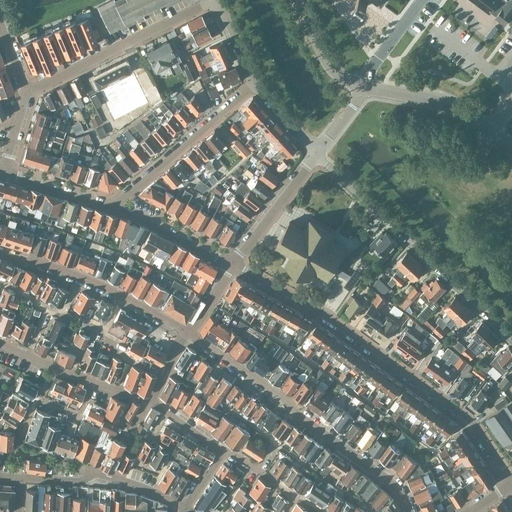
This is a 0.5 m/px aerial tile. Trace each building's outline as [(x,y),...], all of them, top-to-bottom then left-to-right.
[(116,0),(115,1),(113,0),(111,0),(97,7),(109,33),(120,27),(122,31),(128,28),(127,26),(180,0),(116,0)] [(511,0),(472,0),(489,12),(498,0),(504,0),(507,2),(495,17),(505,24),(511,14),(511,0)] [(185,33),(187,37),(206,27),(201,16),(187,23),(190,30),(185,33)] [(96,30),(92,31),(87,19),(76,24),(75,21),(19,44),(30,71),(42,66),(40,63),(44,61),(47,71),(56,67),(57,64),(55,60),(56,59),(54,60),(53,58),(84,45),(85,48),(97,43),(95,39),(99,37),(96,30)] [(212,38),(206,27),(187,37),(184,38),(181,39),(184,45),(185,45),(188,43),(195,40),(197,45),(212,38)] [(181,70),(179,65),(177,62),(180,60),(177,53),(179,52),(173,41),(169,43),(168,42),(154,49),(152,46),(147,49),(148,51),(147,52),(152,63),(151,64),(153,69),(155,68),(156,70),(158,73),(164,69),(163,67),(169,64),(173,74),(181,70)] [(194,61),(196,65),(228,52),(224,41),(209,48),(211,53),(200,58),(197,52),(191,54),(194,61)] [(228,52),(196,65),(198,70),(204,68),(215,63),(218,68),(233,62),(228,52)] [(179,65),(181,70),(188,83),(198,77),(190,60),(179,65)] [(114,119),(148,103),(131,68),(128,70),(124,63),(94,78),(114,119)] [(0,83),(9,80),(5,68),(0,70),(0,83)] [(241,80),(235,68),(225,72),(224,70),(202,79),(204,84),(211,81),(212,84),(220,81),(223,88),(241,80)] [(75,96),(74,97),(79,108),(84,106),(78,95),(86,91),(79,76),(68,82),(75,96)] [(9,80),(0,83),(0,96),(13,91),(9,80)] [(64,102),(74,97),(67,83),(55,89),(62,103),(60,104),(63,109),(67,107),(64,102)] [(215,87),(207,91),(211,99),(219,95),(215,87)] [(54,107),(60,104),(53,89),(42,95),(46,102),(44,103),(47,109),(47,115),(53,116),(55,109),(54,107)] [(178,99),(194,117),(204,108),(194,95),(188,100),(181,91),(175,95),(178,99)] [(239,119),(242,122),(260,105),(252,97),(237,110),(242,115),(239,119)] [(194,117),(178,99),(173,103),(178,109),(173,114),(183,126),(194,117)] [(47,109),(44,103),(43,101),(41,100),(34,122),(49,127),(51,123),(58,125),(60,118),(53,116),(47,115),(47,109)] [(163,103),(158,106),(161,110),(167,117),(168,117),(161,123),(172,135),(181,127),(183,126),(173,114),(167,107),(164,104),(163,103)] [(260,105),(242,122),(249,130),(255,125),(255,124),(267,114),(260,105)] [(158,106),(151,111),(155,115),(161,110),(158,106)] [(172,135),(161,123),(157,118),(155,115),(151,111),(146,115),(156,128),(151,132),(161,144),(172,135)] [(275,122),(267,114),(255,124),(255,125),(249,130),(256,139),(261,134),(275,122)] [(98,115),(90,120),(91,122),(92,125),(93,127),(102,123),(98,115)] [(136,122),(133,124),(137,129),(142,134),(144,138),(138,142),(149,155),(159,146),(160,146),(161,144),(151,132),(143,124),(142,122),(140,119),(136,122)] [(49,127),(34,122),(30,133),(46,138),(52,140),(54,136),(47,134),(49,127)] [(79,122),(71,126),(75,134),(83,131),(79,122)] [(252,142),(248,147),(253,152),(268,138),(270,141),(282,130),(275,122),(261,134),(256,139),(252,142)] [(96,129),(100,137),(106,134),(102,126),(96,129)] [(237,126),(232,131),(236,135),(241,130),(237,126)] [(127,129),(122,132),(134,146),(128,152),(134,159),(138,164),(147,156),(149,155),(138,142),(131,134),(127,129)] [(214,151),(212,152),(216,157),(221,153),(217,149),(224,143),(213,130),(204,139),(214,151)] [(282,130),(270,141),(274,145),(264,154),(265,154),(261,159),(265,162),(269,156),(269,157),(290,138),(282,130)] [(46,138),(30,133),(27,144),(42,149),(49,151),(51,147),(44,145),(46,138)] [(88,134),(83,135),(82,140),(89,142),(90,138),(88,134)] [(115,138),(112,141),(116,147),(124,155),(117,161),(127,173),(128,173),(137,165),(138,164),(134,159),(128,152),(121,143),(116,137),(115,138)] [(269,156),(265,162),(269,164),(272,160),(274,161),(282,154),(285,158),(297,147),(290,138),(269,157),(269,156)] [(236,140),(230,145),(242,158),(248,153),(249,152),(237,139),(236,140)] [(206,158),(212,152),(202,140),(193,148),(203,160),(202,161),(208,169),(208,168),(212,173),(216,169),(212,165),(206,158)] [(75,143),(71,142),(67,157),(61,155),(61,157),(60,157),(60,158),(55,173),(66,176),(67,175),(70,176),(78,152),(80,145),(75,143)] [(60,158),(26,147),(21,162),(55,173),(60,158)] [(196,167),(202,161),(191,149),(182,157),(193,169),(191,171),(195,175),(199,171),(196,167)] [(78,152),(70,176),(70,178),(83,182),(90,161),(91,156),(78,152)] [(113,164),(106,170),(117,182),(126,174),(127,173),(117,161),(113,156),(110,159),(109,159),(113,164)] [(185,176),(191,171),(181,158),(171,166),(181,179),(180,180),(184,185),(188,181),(185,176)] [(248,159),(241,165),(247,168),(252,161),(248,159)] [(90,161),(83,182),(98,186),(103,171),(101,166),(96,163),(90,161)] [(283,161),(279,164),(283,169),(284,168),(287,165),(283,161)] [(263,170),(258,177),(271,187),(278,177),(271,172),(272,171),(267,166),(262,162),(258,167),(263,170)] [(170,168),(161,175),(164,178),(162,179),(165,183),(170,189),(180,180),(170,168)] [(236,169),(232,174),(237,178),(241,173),(240,172),(236,169)] [(103,171),(98,186),(108,190),(117,182),(106,170),(103,171)] [(255,181),(249,188),(254,192),(262,198),(269,189),(271,187),(258,177),(253,173),(250,177),(255,181)] [(208,180),(212,184),(217,179),(213,175),(208,180)] [(226,180),(222,184),(227,188),(230,184),(226,180)] [(240,181),(232,192),(242,200),(254,209),(261,200),(262,198),(254,192),(249,188),(240,181)] [(0,202),(0,207),(3,209),(6,198),(14,200),(18,186),(7,182),(1,201),(0,201),(0,202)] [(150,185),(138,195),(166,210),(174,196),(164,191),(163,192),(150,185)] [(217,185),(212,189),(213,189),(219,195),(222,190),(223,190),(223,189),(218,185),(217,185)] [(30,189),(18,186),(14,200),(21,202),(20,207),(24,208),(30,189)] [(30,189),(24,208),(28,210),(29,205),(37,207),(42,193),(30,189)] [(177,216),(184,202),(186,203),(191,194),(185,190),(179,199),(174,196),(166,210),(177,216)] [(225,196),(224,197),(236,206),(232,211),(233,211),(238,215),(245,220),(252,211),(254,209),(242,200),(232,192),(230,191),(225,196)] [(42,193),(37,207),(39,208),(38,209),(43,210),(40,220),(46,222),(54,197),(42,193)] [(201,230),(209,216),(211,217),(220,200),(213,196),(207,208),(209,209),(206,214),(198,210),(191,224),(201,230)] [(54,197),(46,222),(56,225),(56,224),(64,200),(54,197)] [(79,205),(64,200),(56,224),(63,226),(66,218),(74,220),(79,205)] [(189,223),(197,209),(198,210),(201,204),(197,202),(194,207),(186,203),(178,217),(189,223)] [(74,220),(72,226),(77,227),(79,222),(89,225),(94,209),(92,209),(81,205),(76,221),(74,220)] [(97,240),(106,213),(94,209),(89,225),(96,227),(93,239),(97,240)] [(227,209),(222,216),(227,218),(231,211),(227,209)] [(233,211),(228,217),(233,221),(238,215),(233,211)] [(106,213),(97,240),(101,241),(104,230),(114,232),(119,217),(106,213)] [(206,225),(203,231),(209,234),(214,237),(221,223),(224,224),(227,218),(222,216),(219,221),(211,217),(206,225)] [(126,236),(130,221),(119,217),(114,232),(121,235),(117,247),(123,250),(127,236),(126,236)] [(227,218),(224,224),(226,225),(219,239),(229,245),(237,231),(229,227),(232,221),(227,218)] [(335,233),(310,220),(304,230),(289,222),(282,235),(276,247),(291,255),(285,266),(310,279),(313,273),(328,281),(346,248),(332,240),(335,233)] [(127,236),(123,250),(129,252),(135,240),(141,243),(149,229),(138,223),(130,221),(126,236),(127,236)] [(6,224),(1,241),(14,246),(28,250),(33,233),(26,230),(6,224)] [(35,233),(29,251),(42,254),(44,255),(49,238),(51,233),(52,230),(53,227),(49,226),(47,232),(43,231),(42,236),(35,233)] [(150,230),(141,247),(147,250),(143,258),(144,258),(143,259),(147,262),(148,260),(161,236),(150,230)] [(397,242),(386,232),(384,234),(382,232),(367,247),(372,252),(376,247),(387,257),(393,252),(391,250),(397,242)] [(64,243),(58,260),(75,266),(80,253),(78,253),(78,251),(68,248),(73,235),(67,233),(64,243)] [(147,262),(152,264),(155,259),(154,258),(156,255),(164,259),(165,257),(173,243),(161,236),(148,260),(147,262)] [(44,255),(58,260),(64,243),(49,238),(44,255)] [(163,262),(160,268),(163,270),(166,264),(167,265),(170,260),(178,264),(186,250),(175,244),(167,258),(165,257),(164,259),(162,262),(163,262)] [(180,265),(178,264),(175,269),(180,272),(183,267),(191,271),(199,257),(188,251),(180,265)] [(391,278),(388,281),(392,285),(395,282),(416,260),(407,251),(396,263),(401,268),(397,272),(396,272),(391,278)] [(80,253),(75,266),(76,266),(77,268),(80,269),(81,268),(91,272),(93,273),(99,256),(94,254),(93,259),(80,253)] [(115,263),(99,256),(93,273),(105,278),(107,278),(115,263)] [(116,261),(115,263),(107,278),(117,284),(119,285),(128,269),(133,259),(128,256),(124,264),(116,261)] [(199,257),(191,271),(188,276),(184,283),(202,292),(208,281),(209,281),(217,267),(199,257)] [(0,274),(8,279),(14,266),(0,259),(0,274)] [(425,268),(416,260),(395,282),(399,286),(405,280),(409,275),(414,280),(425,268)] [(16,267),(10,279),(13,281),(11,284),(16,286),(22,273),(24,270),(16,267)] [(128,269),(119,285),(132,291),(140,275),(142,272),(137,269),(135,273),(128,269)] [(24,270),(22,273),(24,274),(19,284),(29,288),(36,274),(26,270),(25,271),(24,270)] [(338,274),(348,280),(351,276),(341,270),(338,274)] [(348,280),(344,286),(350,290),(361,275),(355,271),(351,276),(348,280)] [(140,275),(132,291),(142,297),(144,298),(152,282),(153,282),(151,281),(140,275)] [(45,280),(45,279),(37,276),(30,289),(36,292),(39,293),(42,286),(45,280)] [(44,286),(40,294),(39,296),(49,301),(56,286),(48,282),(50,278),(46,276),(45,279),(45,280),(42,286),(44,286)] [(232,311),(248,284),(236,277),(232,285),(230,284),(223,296),(226,297),(222,306),(232,311)] [(378,278),(373,285),(378,289),(384,294),(386,292),(389,289),(378,278)] [(444,289),(446,288),(436,278),(429,286),(426,282),(421,288),(424,291),(419,296),(428,304),(416,317),(422,323),(439,304),(434,300),(439,294),(441,296),(446,290),(444,289)] [(174,279),(167,291),(159,306),(183,320),(185,320),(200,295),(183,285),(174,279)] [(159,306),(167,291),(152,282),(144,298),(146,299),(146,301),(149,302),(150,301),(159,306)] [(248,284),(232,311),(236,314),(243,301),(244,300),(249,303),(257,289),(248,284)] [(49,305),(54,307),(56,304),(61,306),(68,291),(57,286),(49,305)] [(412,300),(420,292),(415,287),(407,295),(412,300)] [(0,303),(10,307),(10,306),(16,308),(18,300),(12,299),(15,291),(7,288),(6,290),(3,289),(0,298),(0,303)] [(386,292),(384,294),(388,297),(394,292),(390,288),(389,289),(386,292)] [(257,289),(249,303),(255,306),(251,313),(248,320),(251,322),(266,294),(257,289)] [(94,298),(81,292),(73,308),(84,313),(88,305),(90,306),(94,298)] [(387,299),(379,293),(373,302),(381,308),(387,299)] [(266,294),(251,322),(255,324),(258,317),(259,317),(263,310),(268,313),(276,299),(266,294)] [(349,305),(345,311),(355,318),(364,305),(369,299),(365,296),(360,302),(354,298),(351,295),(346,302),(349,305)] [(447,323),(464,304),(455,296),(444,308),(448,312),(442,318),(440,316),(436,321),(439,323),(432,330),(436,334),(443,327),(447,323)] [(113,305),(101,299),(94,312),(99,315),(97,319),(104,323),(113,305)] [(269,323),(265,330),(269,332),(273,325),(277,318),(285,304),(276,299),(268,313),(272,315),(272,316),(269,323),(268,323),(269,323)] [(294,309),(285,304),(277,318),(286,323),(294,309)] [(394,304),(389,311),(394,314),(398,308),(394,305),(394,304)] [(473,313),(464,304),(447,323),(451,327),(456,321),(460,325),(461,324),(462,324),(473,313)] [(374,332),(382,321),(376,317),(380,311),(371,305),(363,315),(367,318),(363,324),(374,332)] [(128,329),(133,319),(124,313),(125,311),(120,309),(113,321),(121,325),(120,327),(126,330),(127,328),(128,329)] [(294,309),(286,323),(295,328),(303,314),(294,309)] [(1,313),(0,316),(0,331),(7,334),(9,327),(14,312),(9,310),(7,315),(1,313)] [(225,326),(232,315),(224,311),(222,315),(217,312),(213,318),(210,316),(200,330),(217,342),(223,333),(221,332),(225,326)] [(303,314),(295,328),(292,335),(288,342),(293,345),(296,338),(300,331),(305,334),(313,320),(303,314)] [(386,316),(382,321),(374,332),(385,340),(392,330),(394,331),(398,325),(386,316)] [(429,316),(426,320),(433,328),(437,325),(429,316)] [(47,331),(45,336),(58,342),(59,343),(61,337),(65,339),(68,333),(63,331),(66,324),(55,319),(50,332),(47,331)] [(133,319),(128,329),(138,334),(142,337),(149,325),(149,324),(145,322),(143,324),(133,319)] [(240,320),(236,326),(240,329),(237,333),(240,336),(248,325),(240,320)] [(33,333),(35,326),(33,325),(34,325),(22,321),(20,326),(14,324),(13,329),(11,334),(17,336),(16,338),(27,342),(30,336),(32,336),(33,333)] [(472,350),(480,341),(490,329),(482,321),(471,333),(475,337),(467,345),(468,346),(472,350)] [(308,355),(326,329),(317,323),(308,336),(314,340),(309,346),(305,353),(308,355)] [(397,336),(393,342),(395,344),(393,346),(404,354),(423,327),(419,324),(418,323),(411,330),(406,326),(404,328),(399,335),(401,335),(399,338),(397,336)] [(237,333),(225,326),(221,332),(223,333),(217,342),(230,350),(238,338),(240,336),(237,333)] [(423,327),(404,354),(415,362),(423,351),(422,350),(423,349),(418,346),(424,337),(423,337),(425,335),(435,342),(437,339),(428,331),(423,327)] [(436,334),(440,337),(447,331),(443,327),(436,334)] [(75,341),(74,342),(85,346),(89,337),(82,334),(84,331),(80,329),(78,334),(75,341)] [(335,336),(326,329),(308,355),(311,357),(320,345),(325,349),(335,336)] [(490,329),(480,341),(472,350),(476,353),(484,345),(489,349),(499,338),(490,329)] [(335,336),(325,349),(331,352),(322,365),(325,367),(343,342),(335,336)] [(44,337),(42,342),(41,344),(38,343),(35,350),(45,356),(50,346),(49,345),(52,341),(44,337)] [(59,343),(67,346),(69,341),(65,339),(61,337),(59,343)] [(238,338),(230,350),(230,351),(232,352),(231,353),(234,355),(235,354),(240,358),(240,359),(242,361),(243,360),(244,361),(246,362),(253,351),(254,349),(256,347),(250,343),(248,345),(238,338)] [(435,353),(443,343),(438,339),(430,350),(435,353)] [(128,346),(125,351),(139,359),(141,360),(147,351),(144,349),(146,347),(138,343),(134,340),(133,340),(130,345),(129,346),(128,346)] [(343,342),(325,367),(328,370),(333,363),(334,364),(338,358),(342,361),(352,348),(343,342)] [(160,365),(166,354),(150,345),(147,351),(141,360),(141,361),(149,365),(152,360),(160,365)] [(195,352),(187,346),(175,365),(179,368),(177,372),(181,375),(195,352)] [(472,350),(468,346),(462,353),(466,356),(472,350)] [(511,349),(509,346),(502,353),(500,351),(490,362),(503,374),(508,368),(507,366),(511,360),(511,349)] [(90,372),(96,357),(92,355),(94,350),(87,347),(81,361),(79,360),(77,363),(79,364),(78,367),(90,372)] [(434,376),(453,350),(448,347),(437,361),(431,357),(423,368),(434,376)] [(352,348),(342,361),(347,364),(342,370),(343,371),(339,377),(342,380),(347,373),(346,373),(351,367),(360,354),(352,348)] [(60,349),(60,350),(58,349),(54,358),(56,359),(56,360),(57,360),(57,361),(61,363),(62,362),(71,366),(75,356),(60,349)] [(253,351),(246,362),(247,363),(249,364),(249,365),(252,367),(253,367),(263,374),(267,368),(274,372),(276,369),(280,364),(279,363),(271,358),(268,362),(264,358),(265,357),(256,351),(254,349),(253,351)] [(453,350),(434,376),(445,384),(453,373),(446,368),(451,362),(453,363),(459,355),(453,350)] [(472,350),(466,356),(470,360),(476,353),(472,350)] [(288,351),(283,358),(289,362),(294,355),(288,351)] [(96,357),(90,372),(104,378),(109,365),(104,362),(107,356),(102,353),(99,352),(96,357)] [(360,354),(351,367),(359,373),(369,360),(360,354)] [(459,355),(453,363),(462,370),(468,362),(459,355)] [(109,365),(104,378),(114,382),(121,366),(119,365),(121,361),(113,357),(112,357),(109,365)] [(356,384),(353,388),(355,390),(359,392),(363,385),(365,383),(367,381),(368,379),(377,366),(369,360),(359,373),(363,376),(358,382),(356,384)] [(202,381),(207,373),(211,367),(201,361),(192,375),(199,380),(202,381)] [(468,362),(462,370),(459,374),(463,377),(454,390),(463,397),(473,384),(467,380),(473,373),(468,369),(472,365),(468,362)] [(490,368),(485,363),(480,367),(485,372),(490,368)] [(274,372),(269,378),(280,386),(282,387),(292,373),(290,371),(280,364),(276,369),(274,372)] [(150,389),(151,389),(156,375),(132,366),(124,386),(135,391),(136,389),(145,393),(149,392),(150,389)] [(312,368),(309,366),(304,372),(308,375),(312,368)] [(377,366),(368,379),(376,385),(386,372),(377,366)] [(474,367),(472,370),(483,379),(485,375),(474,367)] [(320,379),(325,373),(319,369),(315,376),(320,379)] [(189,370),(185,377),(187,378),(189,379),(193,372),(189,370)] [(292,373),(282,387),(291,394),(292,395),(293,396),(300,385),(304,381),(303,381),(297,376),(299,374),(294,371),(292,373)] [(386,372),(376,385),(381,389),(377,395),(372,402),(376,404),(394,379),(386,372)] [(198,382),(196,386),(202,390),(203,390),(209,394),(217,380),(207,373),(202,381),(199,380),(198,382)] [(347,373),(342,380),(345,382),(351,386),(355,380),(350,376),(347,373)] [(219,381),(213,390),(222,396),(231,384),(220,376),(217,380),(219,381)] [(503,391),(511,382),(505,376),(497,385),(503,391)] [(67,382),(62,380),(55,377),(49,388),(52,390),(51,392),(60,396),(67,382)] [(177,387),(180,382),(169,377),(159,397),(169,402),(177,387)] [(31,399),(38,387),(22,378),(15,390),(31,399)] [(394,379),(376,404),(379,407),(380,408),(389,395),(394,398),(403,385),(394,379)] [(177,387),(169,402),(180,407),(190,389),(191,387),(190,387),(184,383),(180,381),(180,382),(177,387)] [(300,385),(293,396),(295,397),(295,398),(298,400),(299,400),(303,403),(305,404),(317,386),(318,386),(314,383),(312,387),(310,385),(304,381),(300,385)] [(76,386),(67,382),(60,396),(69,401),(76,386)] [(482,390),(481,389),(471,403),(482,411),(492,397),(486,393),(491,386),(486,383),(482,390)] [(230,407),(232,403),(231,403),(240,390),(233,385),(225,397),(231,401),(228,405),(230,407)] [(81,388),(76,386),(69,401),(79,405),(85,390),(81,388)] [(317,386),(305,404),(312,409),(323,394),(323,395),(325,392),(317,386)] [(395,419),(414,393),(405,387),(396,400),(400,403),(396,409),(397,410),(392,416),(395,419)] [(344,392),(353,398),(355,395),(346,389),(344,392)] [(213,390),(206,401),(215,408),(222,396),(213,390)] [(241,391),(232,403),(234,405),(232,408),(238,412),(249,396),(241,391)] [(190,398),(183,409),(194,415),(204,399),(199,396),(192,392),(189,398),(190,398)] [(9,414),(19,397),(13,393),(5,406),(2,404),(0,406),(0,408),(4,411),(9,414)] [(423,399),(414,393),(395,419),(399,421),(403,415),(404,415),(409,409),(413,412),(423,399)] [(323,394),(312,409),(320,415),(329,402),(323,397),(324,396),(323,395),(323,394)] [(249,396),(238,412),(242,415),(244,413),(244,412),(245,413),(248,415),(250,416),(259,403),(258,402),(259,401),(255,398),(253,399),(249,396)] [(28,402),(19,397),(9,414),(18,419),(19,419),(26,406),(28,402)] [(107,408),(107,410),(105,414),(117,420),(125,403),(111,397),(106,408),(107,408)] [(494,405),(498,410),(504,406),(508,403),(505,398),(494,405)] [(423,399),(413,412),(419,416),(409,429),(413,431),(417,425),(422,418),(431,405),(423,399)] [(335,422),(344,410),(331,400),(320,415),(330,422),(332,420),(335,422)] [(487,418),(507,448),(511,444),(511,400),(508,403),(504,406),(498,410),(487,418)] [(125,416),(128,418),(129,419),(130,416),(132,417),(137,408),(138,408),(140,404),(134,402),(132,403),(125,416)] [(203,406),(200,410),(204,412),(208,415),(215,419),(220,411),(215,408),(205,402),(203,406)] [(83,417),(82,419),(83,419),(89,423),(90,421),(98,425),(99,423),(100,423),(101,421),(100,421),(102,417),(104,413),(105,414),(107,410),(93,403),(92,405),(91,404),(91,405),(84,417),(83,417)] [(259,403),(250,416),(252,418),(258,422),(257,425),(259,427),(261,424),(268,414),(270,411),(264,406),(264,405),(262,404),(261,404),(260,403),(259,403)] [(367,403),(363,409),(366,411),(373,416),(377,410),(367,403)] [(431,405),(422,418),(417,425),(420,427),(425,421),(430,424),(440,411),(431,405)] [(344,410),(335,422),(334,425),(344,432),(351,422),(353,423),(356,418),(360,412),(362,409),(358,406),(351,415),(344,410)] [(136,430),(141,433),(144,426),(150,429),(159,413),(151,408),(142,425),(139,423),(136,430)] [(53,423),(55,423),(57,417),(49,414),(35,409),(25,439),(39,444),(46,426),(50,426),(51,427),(53,423)] [(200,410),(194,419),(202,424),(208,415),(204,412),(200,410)] [(4,411),(0,418),(0,421),(3,423),(4,421),(14,428),(18,421),(18,419),(9,414),(4,411)] [(261,424),(259,427),(261,428),(263,425),(271,431),(278,422),(280,418),(270,411),(268,414),(261,424)] [(430,424),(428,427),(433,431),(430,435),(431,435),(426,441),(429,443),(448,417),(440,411),(430,424)] [(208,415),(202,424),(211,430),(217,420),(215,419),(208,415)] [(233,423),(223,415),(211,432),(222,440),(233,423)] [(448,417),(429,443),(433,446),(437,440),(442,433),(448,437),(457,424),(448,417)] [(99,427),(102,429),(114,434),(118,424),(104,418),(99,427)] [(129,419),(128,418),(123,425),(128,428),(133,421),(129,419)] [(279,422),(272,432),(282,439),(283,438),(290,427),(291,425),(280,418),(278,422),(279,422)] [(356,418),(353,423),(346,433),(355,440),(363,429),(365,430),(367,427),(370,422),(366,419),(363,423),(356,418)] [(81,425),(78,430),(81,432),(83,432),(84,433),(90,423),(89,423),(83,419),(83,420),(81,425)] [(46,426),(39,444),(40,444),(53,448),(60,428),(55,426),(55,424),(55,423),(53,423),(51,427),(50,426),(46,426)] [(241,447),(247,439),(245,437),(249,433),(235,424),(223,441),(237,450),(240,446),(241,447)] [(290,427),(283,438),(284,439),(293,445),(302,432),(291,425),(290,427)] [(175,443),(180,434),(165,426),(160,435),(158,439),(168,445),(170,441),(175,443)] [(395,426),(391,431),(396,435),(400,430),(395,426)] [(365,430),(357,441),(367,448),(369,450),(376,439),(377,438),(383,430),(378,427),(374,431),(367,427),(365,430)] [(114,434),(102,429),(97,440),(95,447),(94,447),(89,460),(88,461),(98,465),(105,451),(105,450),(106,451),(112,438),(114,434)] [(441,456),(468,439),(462,430),(449,439),(453,444),(439,453),(441,456)] [(0,455),(1,456),(4,448),(13,448),(13,433),(0,432),(0,455)] [(302,432),(293,445),(290,450),(297,455),(299,451),(302,453),(312,439),(302,432)] [(59,433),(53,449),(73,456),(78,440),(79,436),(77,436),(76,439),(59,433)] [(180,434),(175,443),(175,444),(190,452),(191,452),(196,443),(180,434)] [(80,437),(74,455),(89,460),(94,447),(95,447),(97,440),(90,437),(89,440),(81,437),(80,437)] [(112,438),(106,451),(119,457),(124,447),(125,443),(114,439),(112,438)] [(247,438),(247,439),(241,447),(241,448),(258,459),(265,449),(247,438)] [(376,439),(369,450),(370,451),(371,452),(372,454),(374,454),(378,457),(380,458),(387,447),(390,443),(386,439),(383,442),(377,438),(376,439)] [(322,446),(312,439),(302,453),(308,457),(313,460),(322,446)] [(468,439),(441,456),(444,460),(450,455),(451,456),(458,452),(461,456),(474,448),(468,439)] [(156,447),(158,443),(152,440),(150,444),(143,441),(136,456),(149,462),(156,447)] [(156,447),(149,462),(149,463),(159,468),(167,452),(162,449),(163,446),(158,443),(156,447)] [(387,447),(380,458),(381,459),(382,461),(383,462),(386,462),(387,463),(390,465),(401,451),(390,443),(387,447)] [(191,454),(189,458),(197,464),(198,462),(199,460),(205,449),(197,444),(192,453),(191,454)] [(333,453),(322,446),(313,460),(318,464),(323,467),(333,453)] [(474,448),(461,456),(463,461),(457,465),(453,468),(453,469),(451,471),(453,474),(480,456),(474,448)] [(214,454),(205,449),(199,460),(207,465),(214,454)] [(407,455),(401,451),(390,465),(397,470),(407,455)] [(119,457),(106,452),(99,466),(112,470),(119,457)] [(127,472),(134,457),(123,453),(122,452),(115,467),(127,472)] [(199,466),(197,464),(189,460),(178,453),(175,458),(180,461),(178,465),(184,468),(188,471),(194,475),(199,466)] [(308,457),(302,453),(299,457),(305,461),(308,457)] [(322,469),(320,472),(324,475),(325,476),(327,473),(330,467),(341,474),(348,464),(333,453),(323,467),(322,469)] [(407,455),(397,470),(407,478),(408,479),(424,472),(424,471),(418,463),(407,455)] [(279,459),(277,458),(269,471),(271,472),(280,478),(292,459),(287,456),(284,461),(280,458),(279,459)] [(485,465),(480,456),(453,474),(455,477),(462,473),(462,474),(469,470),(472,474),(485,465)] [(52,466),(53,463),(29,459),(28,464),(26,464),(25,470),(27,470),(27,471),(44,474),(45,467),(52,469),(52,466)] [(165,473),(158,485),(169,492),(179,474),(175,472),(173,471),(177,464),(172,461),(170,460),(168,463),(170,465),(165,473)] [(223,463),(214,475),(224,482),(226,478),(231,482),(236,475),(231,471),(232,469),(223,463)] [(300,473),(301,472),(289,464),(280,479),(292,486),(300,473)] [(348,464),(341,474),(335,483),(340,487),(344,481),(349,485),(358,471),(348,464)] [(485,465),(472,474),(475,479),(461,487),(464,492),(475,485),(491,474),(485,465)] [(179,474),(169,492),(170,493),(181,498),(191,480),(185,476),(188,471),(184,468),(180,475),(179,474)] [(302,493),(303,492),(311,480),(306,476),(309,471),(304,468),(301,472),(300,473),(292,486),(302,493)] [(424,472),(408,479),(413,490),(414,492),(427,486),(430,484),(436,482),(434,478),(430,469),(424,471),(424,472)] [(358,471),(349,485),(351,486),(360,493),(369,479),(361,473),(358,471)] [(443,473),(434,478),(436,482),(445,477),(443,473)] [(491,474),(475,485),(477,488),(471,492),(466,495),(469,499),(496,481),(491,474)] [(211,479),(193,506),(201,511),(207,511),(210,507),(225,491),(223,489),(226,484),(224,482),(214,475),(211,479)] [(248,487),(252,481),(247,477),(243,484),(248,487)] [(261,503),(267,494),(265,493),(270,485),(258,478),(249,492),(257,498),(256,500),(261,503)] [(369,479),(360,493),(361,494),(369,500),(380,488),(371,481),(369,479)] [(313,501),(322,507),(326,501),(329,503),(329,501),(334,494),(335,492),(332,490),(330,493),(323,488),(325,485),(320,482),(318,485),(313,481),(311,480),(303,492),(305,493),(304,495),(313,501)] [(37,484),(37,490),(25,490),(24,511),(42,511),(43,504),(44,485),(37,484)] [(0,511),(12,511),(13,491),(10,490),(10,486),(0,485),(0,511)] [(44,485),(43,504),(42,511),(52,511),(54,492),(49,491),(50,485),(44,485)] [(55,485),(55,492),(53,511),(68,511),(70,493),(63,492),(63,486),(55,485)] [(77,495),(77,487),(72,486),(70,511),(84,511),(85,498),(78,498),(78,495),(77,495)] [(427,486),(414,492),(420,505),(442,494),(439,489),(430,493),(427,486)] [(97,511),(98,499),(92,499),(92,487),(87,487),(86,499),(87,499),(86,511),(97,511)] [(98,499),(97,511),(108,511),(110,496),(110,489),(99,488),(98,499)] [(232,502),(230,505),(233,507),(241,511),(242,511),(246,507),(251,500),(242,494),(244,491),(239,488),(238,488),(232,497),(233,498),(237,500),(237,501),(234,504),(232,502)] [(380,488),(369,500),(378,509),(379,509),(390,496),(380,488)] [(122,511),(123,511),(124,511),(125,493),(125,491),(117,489),(110,489),(110,496),(112,496),(110,511),(122,511)] [(457,490),(449,495),(457,507),(465,501),(457,490)] [(123,511),(122,511),(153,511),(154,508),(153,508),(154,500),(147,497),(135,493),(125,493),(124,511),(123,511)] [(276,511),(282,511),(288,502),(278,494),(272,504),(272,506),(274,507),(273,509),(276,511)] [(343,499),(334,494),(329,501),(339,507),(343,499)] [(442,494),(420,505),(422,511),(435,511),(438,511),(438,510),(435,504),(440,502),(439,500),(443,498),(442,494)] [(379,509),(378,509),(377,510),(378,511),(381,511),(384,510),(385,511),(401,511),(390,496),(379,509)] [(501,511),(507,508),(502,499),(483,511),(501,511)] [(159,503),(154,500),(153,508),(154,508),(153,511),(166,511),(167,510),(158,509),(159,503)] [(350,511),(354,505),(344,500),(337,511),(350,511)] [(251,511),(253,511),(269,511),(271,510),(258,501),(251,511)] [(330,511),(335,511),(339,507),(329,501),(329,503),(326,501),(322,507),(325,509),(330,511)] [(448,511),(449,511),(455,508),(452,503),(446,507),(448,511)]
